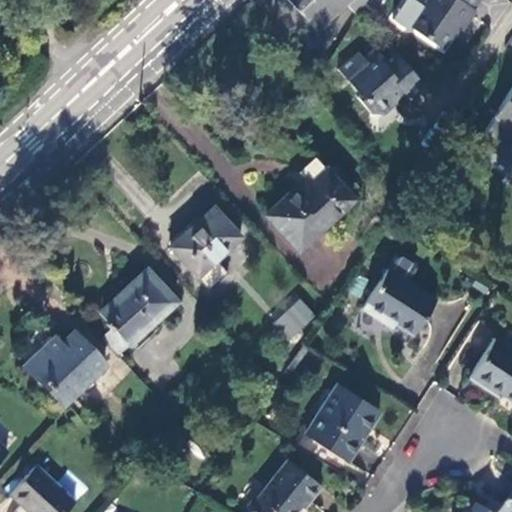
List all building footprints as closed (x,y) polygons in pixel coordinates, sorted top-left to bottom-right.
[(345,5),(354,16),(360,9),(365,0),(287,0),(317,31),(345,5)] [(478,0),(427,0),(409,26),(442,49),(454,33),(460,25),(465,27),(476,10),(474,8),(478,0)] [(459,36),(465,27),(460,25),(454,33),(459,36)] [(422,83),(394,52),(382,62),(374,52),(364,61),(363,68),(348,81),(359,93),(355,97),(370,113),(379,113),(391,103),(392,95),(400,89),(407,96),(422,83)] [(339,69),(348,81),(363,68),(364,61),(357,54),(339,69)] [(511,89),(471,154),(505,176),(511,164),(511,89)] [(298,193),(325,169),(314,156),(294,174),(301,181),(293,188),(298,193)] [(354,198),(325,169),(298,193),(293,188),(265,214),(298,250),(354,198)] [(212,260),(238,236),(212,208),(170,247),(205,286),(208,288),(224,273),(221,269),(212,260)] [(383,222),(374,216),(367,226),(376,231),(383,222)] [(412,336),(434,300),(404,282),(412,269),(411,262),(399,256),(393,258),(361,310),(381,322),(383,318),(412,336)] [(127,345),(175,301),(145,269),(97,313),(111,328),(127,345)] [(272,323),(289,341),(316,315),(299,297),(272,323)] [(117,355),(127,345),(111,328),(101,337),(117,355)] [(51,334),(19,365),(39,386),(43,383),(64,403),(104,365),(72,332),(60,343),(51,334)] [(511,349),(494,338),(468,378),(484,389),(487,384),(502,394),(511,400),(511,349)] [(379,411),(337,383),(304,434),(346,461),(379,411)] [(499,398),(502,394),(487,384),(484,389),(499,398)] [(243,511),(295,511),(305,500),(308,502),(320,487),(286,459),(243,511)] [(63,511),(74,501),(34,465),(7,494),(26,511),(63,511)] [(511,511),(511,491),(501,506),(497,504),(485,506),(481,511),(473,507),(470,511),(511,511)]
